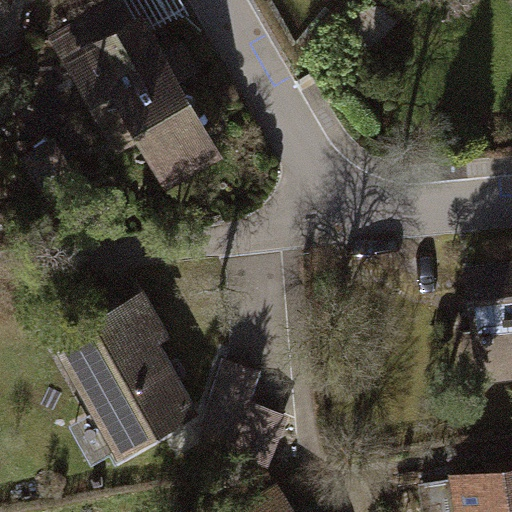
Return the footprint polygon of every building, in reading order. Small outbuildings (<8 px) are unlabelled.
[(128,0),(108,0),(47,35),(119,158),(145,143),(172,189),(230,156),(146,13),(138,17),(128,0)] [(511,260),(464,267),(482,394),(511,389),(511,260)] [(148,289),(58,344),(124,459),(203,410),(165,342),(172,333),(148,289)] [(262,369),(225,358),(202,428),(239,440),(262,369)] [(292,415),(256,402),(230,471),(266,485),(292,415)] [(511,511),(511,473),(458,479),(461,511),(511,511)] [(279,511),(265,490),(230,511),(279,511)]
